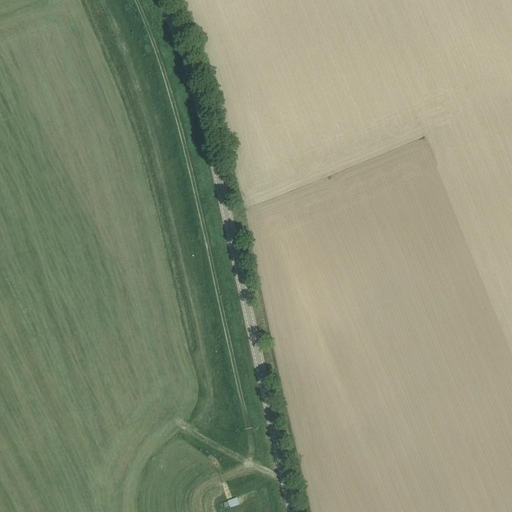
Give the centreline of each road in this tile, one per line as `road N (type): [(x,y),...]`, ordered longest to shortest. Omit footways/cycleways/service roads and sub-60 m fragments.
road 1 (track): [(135,0),(172,97),(251,450),(246,463),(203,485),(194,511)]
road 2 (tertiary): [(292,511),(197,82),(167,0)]
